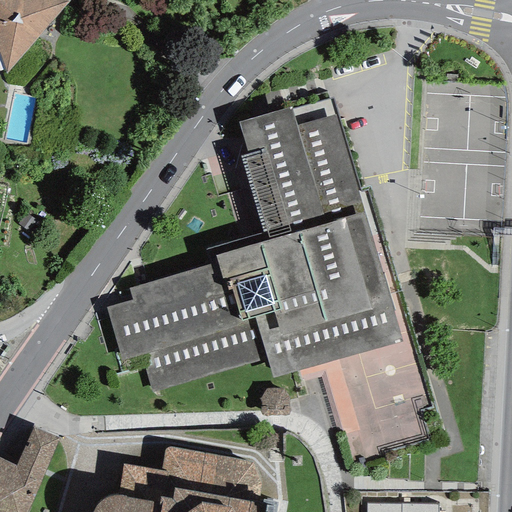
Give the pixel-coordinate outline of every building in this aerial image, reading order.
[(0,0),(0,55),(6,74),(69,1),(64,0),(0,0)] [(409,341),(334,94),(237,123),(247,156),(240,158),(263,235),(206,252),(210,264),(125,290),(129,303),(104,310),(124,380),(144,374),(152,399),(266,365),(271,382),(409,341)] [(0,511),(25,511),(58,439),(32,427),(16,465),(0,458),(0,511)] [(166,449),(163,455),(162,471),(124,464),(118,495),(109,496),(102,500),(97,504),(93,511),(92,511),(264,511),(265,504),(258,503),(260,495),(261,482),(259,475),(255,468),(246,462),(169,448),(166,449)] [(436,511),(437,504),(366,503),(366,511),(436,511)]
